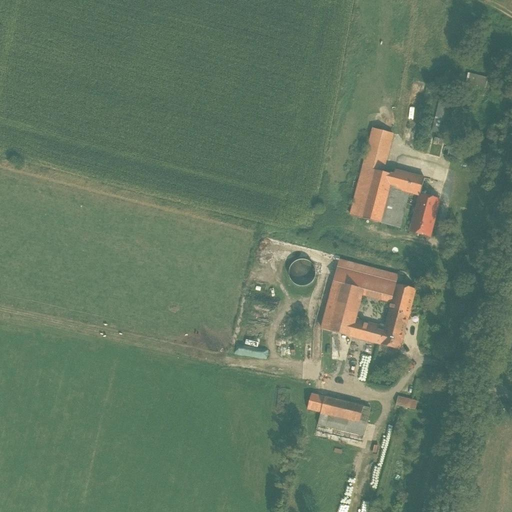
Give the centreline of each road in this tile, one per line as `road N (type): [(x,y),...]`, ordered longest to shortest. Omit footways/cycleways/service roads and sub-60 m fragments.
road 1 (track): [(0,309),(389,393),(421,360)]
road 2 (unclassified): [(456,511),(511,299)]
